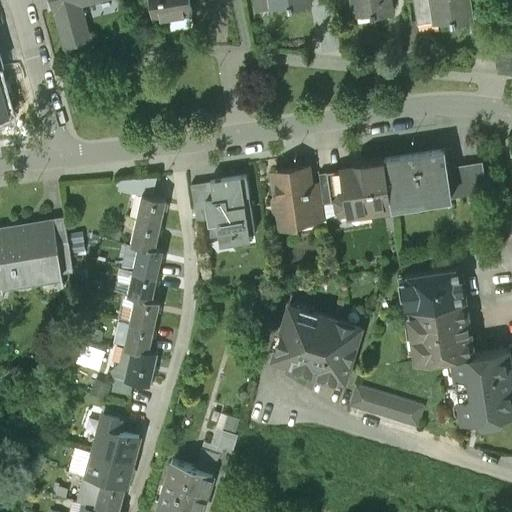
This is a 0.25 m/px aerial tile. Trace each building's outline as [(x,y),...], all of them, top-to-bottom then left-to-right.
[(50,0),(54,10),(56,9),(62,32),(61,33),(64,45),(90,38),(80,3),(89,0),(50,0)] [(191,0),(150,0),(153,18),(158,17),(159,18),(169,16),(169,15),(193,11),(191,0)] [(308,0),(255,0),(257,8),(275,5),(274,4),(289,2),(289,5),(309,2),(308,0)] [(390,0),(352,0),(354,12),(371,9),(372,13),(392,10),(390,0)] [(432,0),(414,0),(418,22),(435,19),(432,0)] [(471,18),(468,0),(432,0),(435,19),(450,17),(451,21),(471,18)] [(332,3),(318,5),(324,48),(338,46),(332,3)] [(415,21),(401,23),(405,47),(419,45),(415,21)] [(495,50),(491,30),(479,32),(483,56),(496,54),(495,50)] [(511,51),(495,50),(496,54),(498,69),(511,71),(511,51)] [(2,62),(0,62),(0,114),(10,112),(9,111),(8,111),(1,83),(2,82),(0,76),(0,63),(2,63),(2,62)] [(445,147),(385,156),(392,202),(424,197),(423,192),(448,188),(450,195),(453,195),(449,169),(445,147)] [(385,156),(354,161),(351,165),(341,167),(344,188),(339,188),(335,194),(335,198),(336,205),(343,209),(353,208),(357,211),(374,208),(373,205),(392,202),(385,156)] [(483,163),(449,169),(453,194),(487,189),(483,163)] [(298,166),(279,169),(276,173),(275,173),(277,192),(274,196),(275,205),(280,208),(282,220),(287,224),(295,223),(300,217),(299,215),(312,213),(315,216),(326,214),(323,200),(320,179),(307,181),(306,175),(299,170),(298,166)] [(341,167),(319,170),(320,179),(323,200),(335,198),(335,194),(339,188),(344,188),(341,167)] [(192,182),(191,182),(197,218),(209,216),(211,234),(219,232),(221,240),(251,236),(250,230),(255,230),(247,174),(241,174),(241,172),(211,177),(212,187),(194,190),(192,182)] [(157,175),(121,178),(118,187),(142,193),(143,192),(153,194),(157,175)] [(153,194),(143,192),(142,193),(137,217),(161,222),(166,197),(153,194)] [(64,214),(52,216),(52,219),(54,219),(57,239),(68,238),(64,214)] [(161,222),(137,217),(131,243),(139,244),(139,243),(155,247),(155,246),(161,222)] [(52,219),(0,227),(0,276),(1,280),(2,280),(62,271),(57,239),(54,219),(52,219)] [(155,247),(139,243),(139,244),(134,268),(157,273),(163,248),(155,246),(155,247)] [(403,273),(409,307),(465,299),(459,264),(403,273)] [(157,273),(134,268),(128,293),(136,295),(136,294),(152,298),(152,297),(157,273)] [(152,298),(136,294),(136,295),(131,319),(155,325),(160,299),(152,297),(152,298)] [(465,299),(409,307),(417,360),(453,354),(473,351),(465,299)] [(361,324),(289,301),(273,353),(296,360),(295,363),(312,369),(312,367),(334,374),(335,372),(345,375),(361,324)] [(155,325),(131,319),(125,345),(133,347),(133,346),(149,349),(149,348),(155,325)] [(133,347),(125,345),(122,361),(114,368),(116,373),(150,381),(157,350),(149,348),(149,349),(133,346),(133,347)] [(473,351),(453,354),(462,418),(478,415),(479,418),(484,421),(497,419),(501,414),(500,412),(511,410),(511,374),(508,346),(473,351)] [(133,379),(114,375),(112,389),(131,392),(133,379)] [(112,383),(96,376),(89,390),(105,398),(112,383)] [(424,403),(355,382),(349,404),(418,425),(424,403)] [(121,416),(102,411),(91,448),(135,460),(142,435),(118,428),(121,416)] [(237,432),(223,427),(216,451),(218,452),(215,461),(227,465),(237,432)] [(197,466),(172,458),(158,505),(181,511),(199,511),(215,461),(218,452),(216,451),(202,447),(197,466)] [(135,460),(91,448),(84,473),(125,484),(128,484),(135,460)] [(125,484),(84,473),(76,497),(84,499),(99,503),(118,508),(125,484)] [(118,508),(99,503),(84,499),(80,511),(81,511),(122,511),(123,509),(118,508)]
